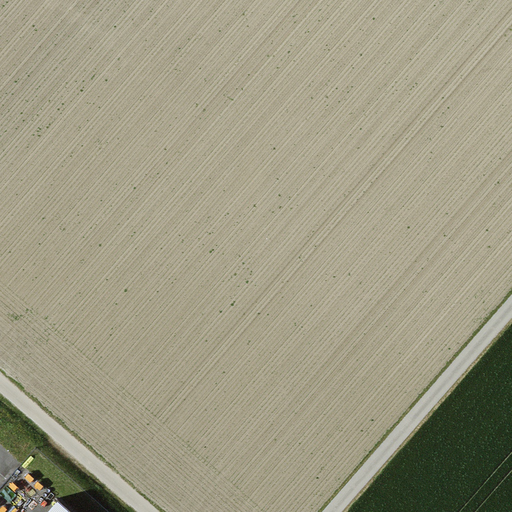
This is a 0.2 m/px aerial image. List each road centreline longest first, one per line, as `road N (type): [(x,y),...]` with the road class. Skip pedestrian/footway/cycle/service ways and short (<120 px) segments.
road 1 (track): [(333,511),(511,307)]
road 2 (track): [(0,381),(150,511)]
